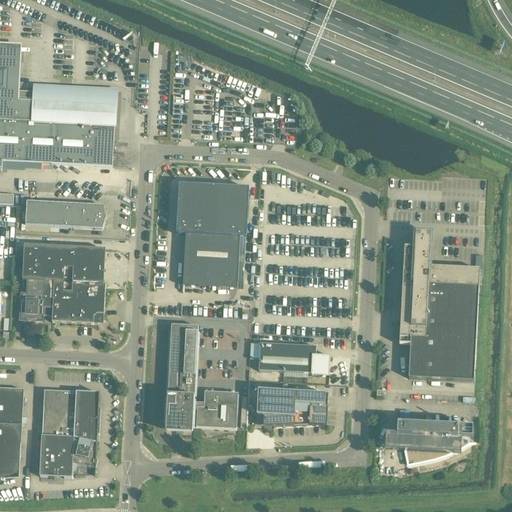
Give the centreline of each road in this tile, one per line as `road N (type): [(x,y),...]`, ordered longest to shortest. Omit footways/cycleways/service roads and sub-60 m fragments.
road 1 (unclassified): [(138,360),(147,150),(294,162),(368,195),(363,438),(342,459),(132,469)]
road 2 (motorway): [(203,0),(511,130)]
road 3 (motorway): [(511,97),(281,0)]
road 4 (unknown): [(269,441),(262,384),(332,385),(341,405)]
road 5 (unclassified): [(138,360),(0,353)]
